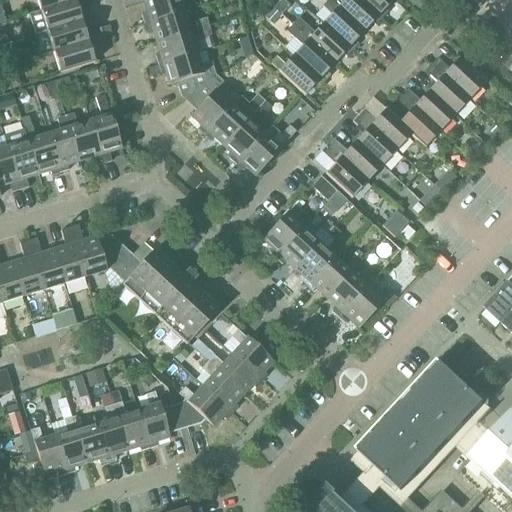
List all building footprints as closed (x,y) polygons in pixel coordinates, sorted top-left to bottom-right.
[(35,36),(47,32),(80,22),(76,9),(92,4),(90,0),(80,0),(41,12),(29,16),(35,36)] [(37,0),(41,12),(80,0),(37,0)] [(150,0),(142,3),(146,15),(141,16),(144,25),(183,12),(179,0),(150,0)] [(322,24),(352,51),(358,45),(355,42),(364,32),(328,0),(322,7),(331,15),(322,24)] [(328,0),(364,32),(372,23),(375,26),(381,19),(360,0),(328,0)] [(360,0),(381,19),(387,13),(384,10),(392,1),(390,0),(360,0)] [(183,12),(144,25),(147,34),(151,32),(155,44),(208,28),(205,19),(198,21),(187,25),(183,12)] [(352,51),(322,24),(314,33),(305,25),(298,19),(292,25),(334,64),(342,55),(346,58),(352,51)] [(80,22),(47,32),(53,53),(102,38),(99,29),(84,34),(80,22)] [(293,56),(322,83),(328,77),(325,74),(334,64),(292,25),(286,31),(302,46),(293,56)] [(208,28),(155,44),(159,56),(155,57),(157,66),(196,54),(192,41),(204,37),(211,35),(208,28)] [(102,38),(53,53),(60,73),(93,63),(89,51),(104,46),(102,38)] [(196,54),(157,66),(160,74),(164,73),(168,86),(176,83),(181,98),(182,99),(218,77),(215,74),(211,62),(200,66),(196,54)] [(322,83),(293,56),(284,65),(275,57),(269,63),(279,72),(278,73),(304,96),(313,86),(316,89),(322,83)] [(474,76),(458,60),(448,70),(437,59),(431,65),(469,100),(489,79),(479,70),(474,76)] [(469,100),(431,65),(424,72),(436,83),(428,92),(454,116),(469,100)] [(218,77),(182,99),(195,111),(190,117),(200,126),(197,130),(203,135),(231,106),(221,96),(229,87),(218,77)] [(401,97),(439,132),(454,116),(428,92),(418,101),(407,91),(401,97)] [(109,116),(105,105),(103,97),(94,100),(100,119),(89,123),(102,165),(110,163),(108,154),(121,150),(110,116),(109,116)] [(231,106),(203,135),(210,141),(212,139),(221,147),(247,120),(263,103),(257,97),(248,107),(239,98),(231,106)] [(410,135),(409,136),(423,149),(439,132),(401,97),(395,104),(407,115),(398,124),(410,135)] [(234,164),(262,135),(253,127),(270,109),(263,103),(247,120),(221,147),(231,156),(229,159),(234,164)] [(395,151),(409,136),(410,135),(398,124),(385,111),(376,121),(364,110),(357,117),(395,151)] [(65,118),(79,163),(90,160),(93,168),(102,165),(89,123),(76,127),(73,115),(65,118)] [(355,143),(380,167),(395,151),(357,117),(351,123),(363,134),(355,143)] [(47,135),(59,173),(67,170),(66,167),(79,163),(65,118),(55,120),(59,131),(47,135)] [(23,131),(37,176),(50,172),(51,175),(59,173),(47,135),(35,139),(31,128),(23,131)] [(287,128),(280,136),(272,145),(262,135),(234,164),(242,171),(244,168),(255,178),(279,152),(278,151),(294,134),(287,128)] [(3,137),(7,148),(5,148),(19,192),(29,189),(26,179),(37,176),(23,131),(3,137)] [(328,148),(365,183),(380,167),(355,143),(346,152),(335,141),(328,148)] [(0,187),(8,185),(11,195),(19,192),(5,148),(0,149),(0,187)] [(325,175),(351,199),(365,183),(328,148),(322,154),(334,165),(325,175)] [(442,193),(455,179),(446,170),(433,184),(442,193)] [(311,188),(311,189),(327,203),(335,193),(319,179),(311,188)] [(286,214),(261,241),(271,250),(268,252),(274,258),(302,229),(292,220),(300,212),(294,206),(287,215),(286,214)] [(394,240),(407,225),(394,214),(381,228),(394,240)] [(293,271),(331,230),(325,224),(312,239),(302,229),(274,258),(281,264),(283,262),(293,271)] [(96,242),(94,239),(82,242),(77,227),(68,230),(84,279),(105,273),(104,268),(96,242)] [(407,240),(411,235),(413,234),(406,227),(400,234),(407,240)] [(52,251),(63,286),(84,279),(68,230),(60,233),(64,247),(52,251)] [(307,288),(333,259),(324,251),(338,236),(331,230),(293,271),(302,280),(300,282),(307,288)] [(96,242),(104,268),(107,267),(108,261),(122,247),(111,237),(96,242)] [(63,286),(52,251),(40,255),(35,240),(27,243),(42,292),(63,286)] [(11,264),(21,298),(42,292),(27,243),(18,245),(23,261),(11,264)] [(108,261),(107,267),(115,274),(132,256),(122,247),(108,261)] [(153,252),(141,265),(124,283),(122,285),(154,315),(196,269),(192,265),(180,278),(153,252)] [(132,256),(115,274),(124,283),(141,265),(132,256)] [(333,259),(307,288),(313,294),(315,292),(325,300),(357,266),(351,260),(343,268),(333,259)] [(21,298),(11,264),(0,267),(0,300),(1,305),(21,298)] [(357,266),(325,300),(334,309),(332,312),(338,317),(365,288),(356,279),(363,271),(357,266)] [(196,269),(154,315),(186,345),(216,312),(189,286),(201,273),(196,269)] [(511,281),(484,311),(485,312),(486,311),(501,324),(511,312),(511,281)] [(381,303),(389,295),(382,289),(375,297),(365,288),(338,317),(345,323),(347,321),(357,330),(382,303),(381,303)] [(511,312),(501,324),(511,334),(511,312)] [(32,339),(53,333),(49,320),(29,326),(32,339)] [(244,340),(236,332),(231,338),(239,346),(231,355),(261,383),(267,376),(263,373),(272,363),(246,338),(244,340)] [(189,347),(204,362),(210,355),(195,341),(189,347)] [(261,383),(231,355),(222,365),(214,357),(208,363),(243,396),(251,386),(254,389),(261,383)] [(243,396),(208,363),(202,370),(210,378),(201,387),(231,414),(237,408),(234,405),(243,396)] [(357,452),(349,461),(394,501),(416,477),(411,473),(420,462),(425,467),(432,459),(427,455),(447,433),(453,438),(460,430),(454,425),(475,403),(480,408),(484,404),(442,365),(374,439),(370,435),(356,451),(357,452)] [(103,366),(87,371),(92,389),(108,385),(103,366)] [(0,395),(12,392),(6,371),(0,372),(0,395)] [(178,395),(184,401),(183,402),(204,420),(213,428),(222,418),(225,421),(231,414),(201,387),(192,397),(184,389),(178,395)] [(168,439),(167,435),(159,411),(157,405),(154,393),(145,396),(149,408),(137,412),(149,449),(156,447),(155,443),(168,439)] [(204,420),(183,402),(180,405),(179,405),(186,429),(200,425),(204,420)] [(149,449),(137,412),(124,415),(121,404),(112,407),(127,452),(139,448),(140,452),(149,449)] [(127,452),(112,407),(104,409),(108,421),(95,425),(107,462),(115,460),(114,456),(127,452)] [(171,407),(159,411),(167,435),(179,431),(171,407)] [(511,421),(510,420),(506,424),(490,410),(461,442),(511,488),(511,421)] [(107,462),(95,425),(83,428),(79,417),(71,419),(85,464),(98,460),(99,465),(107,462)] [(34,419),(27,421),(30,431),(38,428),(34,419)] [(71,419),(63,422),(66,434),(54,438),(66,475),(75,472),(73,468),(85,464),(71,419)] [(32,444),(43,478),(56,474),(57,478),(66,475),(54,438),(42,441),(38,429),(30,432),(33,444),(32,444)] [(353,511),(331,491),(312,511),(353,511)]
